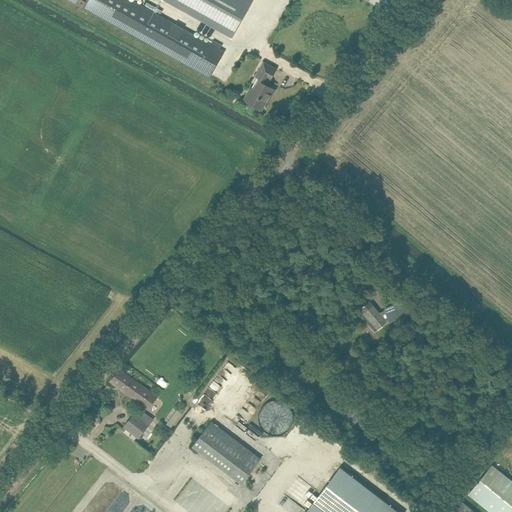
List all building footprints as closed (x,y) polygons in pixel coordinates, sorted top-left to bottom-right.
[(87,0),(84,7),(108,21),(210,78),(224,52),(130,0),(87,0)] [(164,0),(232,37),(252,0),(164,0)] [(292,0),(277,27),(304,42),(326,0),(292,0)] [(268,97),(270,98),(274,90),(266,85),(268,80),(269,81),(276,69),(264,62),(256,76),(260,79),(253,90),(251,89),(244,100),(261,110),(268,97)] [(408,300),(386,308),(385,309),(386,310),(379,313),(373,305),(360,316),(375,332),(377,330),(378,331),(388,322),(386,321),(388,320),(389,322),(403,316),(412,313),(408,300)] [(110,382),(118,388),(148,411),(157,399),(119,370),(110,382)] [(176,407),(165,423),(171,427),(183,411),(176,407)] [(134,413),(124,427),(139,438),(149,425),(134,413)] [(192,447),(241,485),(261,459),(212,421),(192,447)] [(511,511),(511,482),(492,465),(468,494),(490,511),(511,511)] [(399,511),(340,467),(305,511),(399,511)] [(222,492),(179,492),(179,504),(184,504),(184,511),(205,511),(205,510),(217,510),(217,505),(222,505),(222,492)] [(453,511),(475,511),(472,509),(462,501),(453,511)]
